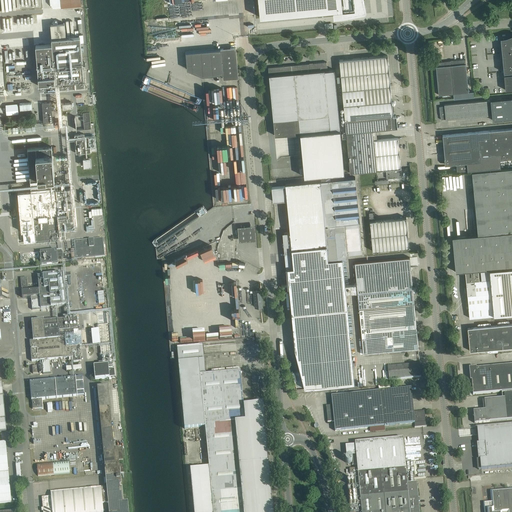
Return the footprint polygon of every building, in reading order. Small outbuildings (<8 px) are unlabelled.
[(1,0),(2,10),(12,9),(12,7),(8,7),(8,0),(1,0)] [(258,0),(260,17),(342,10),(343,16),(363,12),(364,10),(362,0),(258,0)] [(210,1),(169,3),(170,22),(211,19),(210,1)] [(44,76),(45,86),(44,87),(44,88),(45,89),(84,86),(80,36),(66,37),(65,23),(55,24),(50,24),(52,38),(51,38),(55,75),(44,76)] [(511,34),(510,35),(506,37),(505,37),(504,37),(502,38),(500,38),(504,72),(504,75),(505,90),(511,89),(511,34)] [(238,77),(235,47),(220,49),(185,52),(187,69),(203,76),(223,74),(223,79),(238,77)] [(387,55),(339,60),(342,90),(390,86),(387,55)] [(436,62),(436,67),(438,95),(453,93),(454,98),(474,97),(473,92),(468,92),(465,60),(450,61),(436,63),(436,62)] [(300,133),(301,152),(304,177),(344,173),(340,129),(334,70),(327,70),(327,62),(313,63),(312,63),(309,63),(309,64),(268,67),(269,75),(274,135),(300,133)] [(390,86),(342,90),(343,105),(392,101),(390,86)] [(490,100),(449,104),(444,104),(444,106),(440,107),(441,120),(445,119),(492,115),(492,120),(511,117),(511,97),(490,100)] [(392,101),(343,105),(350,173),(376,170),(373,140),(373,130),(397,127),(396,115),(393,116),(392,101)] [(44,123),(53,122),(51,102),(42,103),(44,123)] [(7,116),(14,116),(14,106),(6,106),(7,116)] [(91,128),(90,115),(75,116),(76,130),(91,128)] [(511,158),(511,128),(442,135),(445,165),(459,163),(459,171),(468,170),(501,167),(500,160),(511,158)] [(76,153),(81,153),(91,152),(90,147),(85,147),(84,134),(74,135),(76,153)] [(386,170),(401,168),(398,138),(373,140),(376,170),(386,170)] [(60,238),(66,238),(65,228),(74,227),(71,187),(69,187),(69,185),(65,186),(65,188),(61,189),(61,186),(55,186),(52,147),(27,149),(31,191),(18,192),(21,232),(23,231),(24,242),(60,239),(60,238)] [(401,168),(386,170),(387,179),(402,177),(401,168)] [(511,168),(472,172),(478,235),(452,237),(455,272),(465,271),(465,276),(479,275),(478,270),(481,270),(482,274),(485,274),(485,269),(489,269),(511,266),(511,168)] [(300,370),(292,372),(296,388),(354,383),(342,258),(346,258),(346,253),(362,251),(354,177),(285,183),(285,186),(271,187),(273,201),(287,200),(290,232),(284,233),(286,253),(292,252),(293,267),(287,268),(287,273),(282,273),(283,273),(283,278),(282,278),(288,278),(295,348),(300,370)] [(373,212),(369,213),(372,251),(409,248),(406,217),(373,220),(373,212)] [(77,261),(82,261),(83,261),(83,259),(95,257),(105,256),(103,238),(79,241),(74,241),(75,249),(71,250),(72,260),(77,259),(77,261)] [(40,252),(41,266),(42,266),(58,264),(58,261),(63,261),(63,260),(67,260),(66,255),(63,255),(62,251),(57,252),(57,250),(40,252)] [(354,263),(357,292),(362,353),(418,348),(410,257),(354,263)] [(489,274),(493,316),(511,313),(511,266),(489,269),(489,274)] [(28,288),(27,277),(20,278),(21,288),(22,288),(22,291),(22,298),(40,296),(41,309),(66,306),(63,274),(64,274),(59,274),(59,273),(48,274),(48,275),(48,276),(38,277),(39,290),(28,291),(27,288),(28,288)] [(105,295),(104,289),(103,273),(79,276),(82,308),(88,308),(87,307),(106,305),(105,299),(108,298),(107,295),(105,295)] [(479,275),(465,276),(467,287),(464,288),(464,292),(467,292),(469,318),(493,316),(489,274),(485,274),(482,274),(482,279),(479,280),(479,275)] [(262,307),(262,302),(261,290),(254,291),(255,307),(262,307)] [(81,357),(78,322),(77,317),(44,320),(32,321),(33,341),(30,341),(32,361),(81,357)] [(470,351),(511,346),(511,323),(467,328),(470,351)] [(100,328),(92,328),(93,343),(101,342),(100,328)] [(177,348),(178,359),(178,363),(184,429),(205,427),(209,467),(190,468),(194,511),(272,511),(263,404),(244,405),(241,374),(242,374),(241,372),(240,372),(240,371),(205,374),(203,345),(177,348)] [(420,364),(388,367),(389,380),(400,379),(400,384),(407,383),(406,378),(421,377),(420,364)] [(511,364),(490,367),(492,393),(511,391),(511,364)] [(108,365),(94,366),(95,380),(115,378),(115,370),(108,370),(108,365)] [(492,393),(490,367),(470,369),(473,395),(492,393)] [(31,400),(84,395),(82,377),(60,379),(60,377),(55,377),(49,378),(50,380),(30,382),(31,400)] [(51,496),(41,497),(42,508),(43,508),(43,511),(42,511),(103,511),(103,503),(108,503),(109,511),(128,511),(128,501),(123,502),(121,474),(124,473),(123,464),(119,465),(119,461),(123,460),(122,449),(114,449),(108,386),(97,387),(107,486),(81,489),(80,487),(76,487),(76,486),(66,487),(66,490),(51,492),(51,496)] [(411,388),(331,396),(332,405),(327,406),(329,422),(334,422),(335,431),(414,423),(415,427),(414,427),(414,428),(426,426),(424,411),(413,412),(411,388)] [(511,392),(502,393),(502,394),(504,393),(504,398),(484,400),(485,410),(473,411),(474,416),(473,416),(473,417),(473,418),(474,418),(474,423),(490,422),(490,421),(511,419),(511,392)] [(511,424),(477,427),(478,443),(477,443),(478,459),(480,459),(481,469),(511,466),(511,424)] [(349,469),(346,469),(347,477),(354,476),(357,505),(349,506),(349,511),(418,511),(417,503),(420,503),(419,499),(417,499),(415,483),(414,483),(414,479),(426,478),(424,462),(405,463),(403,438),(355,442),(355,445),(356,455),(357,468),(349,469)] [(5,442),(2,442),(0,442),(0,503),(11,502),(6,446),(5,442)] [(69,461),(37,464),(38,476),(70,473),(69,461)] [(511,511),(511,489),(496,491),(491,491),(492,502),(485,503),(484,504),(484,511),(511,511)]
